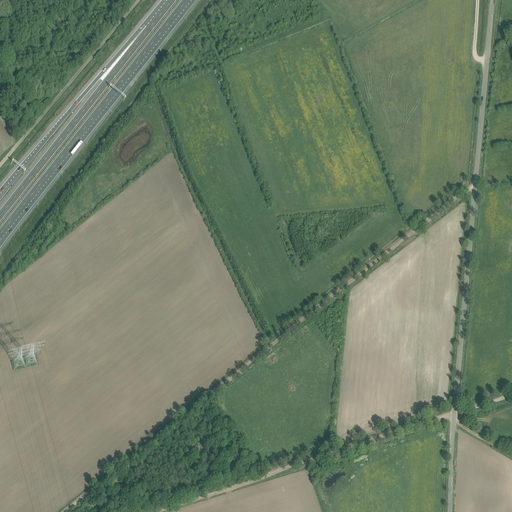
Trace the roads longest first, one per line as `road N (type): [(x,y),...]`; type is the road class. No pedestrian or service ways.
road 1 (track): [(62,511),(475,183)]
road 2 (unclassified): [(451,511),(492,0)]
road 3 (track): [(454,414),(146,511)]
road 4 (motorway): [(0,234),(186,0)]
road 5 (motorway): [(149,27),(0,215)]
road 6 (motorway): [(149,27),(0,196)]
road 7 (unclassified): [(0,165),(137,0)]
